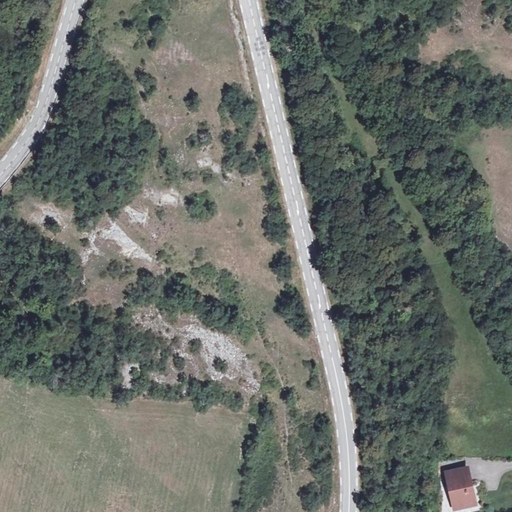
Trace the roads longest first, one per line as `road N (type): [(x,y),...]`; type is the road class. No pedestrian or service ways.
road 1 (secondary): [(248,0),(335,363),(344,511)]
road 2 (secondary): [(0,173),(43,105),(75,0)]
